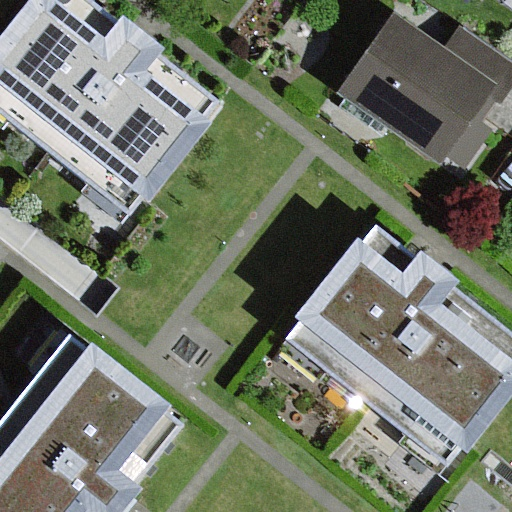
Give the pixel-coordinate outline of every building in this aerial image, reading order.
[(0,118),(121,212),(178,139),(106,83),(125,59),(113,50),(99,39),(81,62),(12,9),(0,24),(0,118)] [(438,59),(388,23),(333,102),(432,171),(486,92),(438,59)] [(511,69),(457,32),(438,59),(486,92),(503,103),(511,90),(511,69)] [(444,469),(511,381),(511,348),(425,281),(367,237),(283,344),(444,469)] [(0,426),(0,511),(119,511),(180,434),(62,345),(0,426)]
